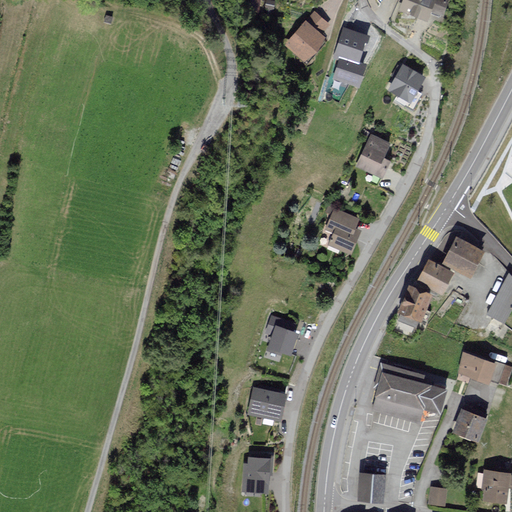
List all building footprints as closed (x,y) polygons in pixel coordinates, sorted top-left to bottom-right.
[(443,14),(447,0),(404,0),(401,9),(427,18),(430,9),(443,14)] [(329,24),(315,13),(307,22),(306,21),(286,44),(306,61),(325,38),(321,34),(329,24)] [(367,43),(369,34),(344,25),(336,53),(342,55),(335,77),(358,85),(364,66),(357,64),(364,42),(367,43)] [(424,77),(403,65),(389,90),(399,95),(396,99),(412,108),(421,93),(417,91),(424,77)] [(383,157),(389,143),(372,135),(357,165),(382,177),(389,160),(383,157)] [(356,218),(333,208),(323,230),(331,234),(326,245),(347,254),(358,230),(352,227),(356,218)] [(482,250),(455,236),(442,261),(469,275),(482,250)] [(451,271),(428,259),(417,281),(440,293),(451,271)] [(511,305),(511,276),(509,273),(487,314),(503,323),(511,305)] [(430,294),(411,286),(401,312),(420,320),(430,294)] [(297,333),(291,331),(294,323),(272,316),(266,331),(274,334),(268,349),(281,354),(282,351),(290,354),(297,333)] [(492,362),(462,352),(455,374),(484,383),(486,378),(505,384),(510,366),(492,360),(492,362)] [(438,413),(445,388),(421,381),(423,374),(379,362),(371,389),(374,390),(373,395),(438,413)] [(282,392),(250,387),(246,415),(278,420),(282,392)] [(476,441),(485,418),(460,408),(451,431),(476,441)] [(271,473),(272,458),(249,457),(249,463),(243,463),(242,490),(268,491),(269,473),(271,473)] [(511,487),(511,479),(511,472),(482,470),(480,488),(483,488),(482,500),(505,502),(507,487),(511,487)] [(384,499),(386,474),(359,472),(357,496),(357,501),(384,503),(384,499)] [(446,489),(430,487),(428,504),(444,506),(446,489)]
